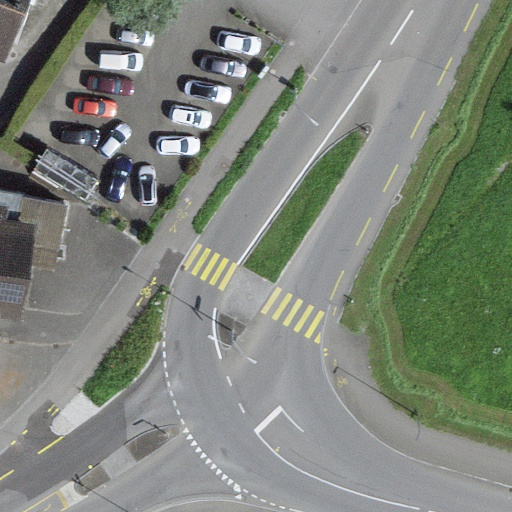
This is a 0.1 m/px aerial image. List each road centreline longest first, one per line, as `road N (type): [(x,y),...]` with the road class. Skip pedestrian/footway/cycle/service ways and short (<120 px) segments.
road 1 (tertiary): [(421,0),(249,290),(236,325),(242,384)]
road 2 (tertiary): [(242,384),(301,455),(358,488),(436,511)]
road 3 (tertiary): [(242,384),(41,511)]
